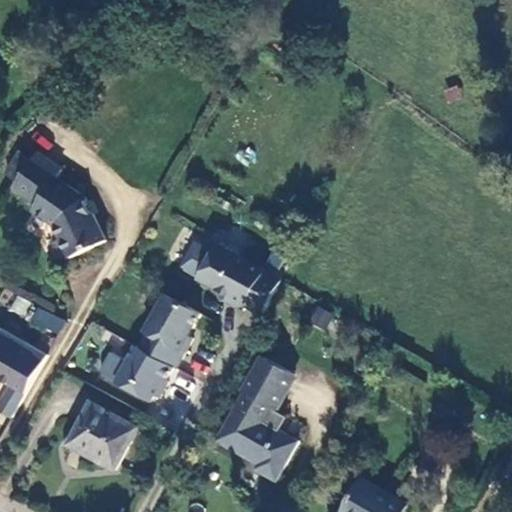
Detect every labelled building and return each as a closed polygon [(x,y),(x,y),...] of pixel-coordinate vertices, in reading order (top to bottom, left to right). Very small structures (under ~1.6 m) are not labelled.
[(88,201),(60,179),(64,170),(41,154),(18,187),(41,204),(36,211),(58,225),(62,238),(56,242),(62,256),(70,252),(71,258),(106,242),(94,214),(88,201)] [(291,279),(226,243),(206,280),(270,316),(291,279)] [(210,312),(175,295),(131,385),(166,402),(210,312)] [(324,330),(334,316),(319,305),(309,319),(324,330)] [(49,313),(43,325),(59,333),(65,320),(49,313)] [(53,359),(10,331),(0,346),(0,374),(19,387),(4,409),(19,417),(53,359)] [(305,376),(276,360),(228,442),(268,466),(266,469),(285,481),(306,445),(289,433),(296,419),(285,412),(305,376)] [(146,428),(103,404),(83,439),(126,464),(146,428)] [(511,433),(494,477),(511,484),(511,433)] [(373,482),(354,511),(412,511),(415,508),(373,482)]
